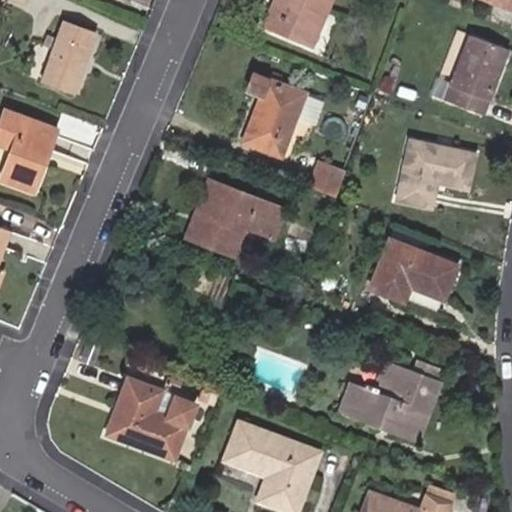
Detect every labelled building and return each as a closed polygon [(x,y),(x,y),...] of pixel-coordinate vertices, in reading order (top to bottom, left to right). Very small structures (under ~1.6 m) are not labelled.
[(308,53),(329,0),(276,0),(264,36),(308,53)] [(511,0),(479,0),(511,12),(511,0)] [(73,90),(96,27),(57,13),(35,75),(73,90)] [(464,37),(447,84),(431,79),(426,95),(475,113),(498,50),(464,37)] [(273,158),(297,95),(247,77),(242,91),(257,97),(239,145),(273,158)] [(295,119),(316,126),(325,101),(304,93),(295,119)] [(0,177),(31,189),(57,125),(3,106),(0,112),(0,140),(10,144),(0,168),(0,177)] [(460,186),(471,157),(405,132),(384,191),(414,202),(425,174),(460,186)] [(314,163),(304,189),(326,197),(336,171),(314,163)] [(211,218),(200,247),(225,257),(239,228),(266,239),(276,213),(202,183),(192,212),(211,218)] [(183,240),(200,247),(211,218),(192,212),(183,240)] [(8,232),(0,228),(0,277),(5,266),(0,264),(0,251),(8,232)] [(406,285),(441,298),(454,264),(381,237),(362,288),(400,302),(406,285)] [(434,316),(441,298),(406,285),(400,302),(434,316)] [(371,358),(358,386),(369,390),(378,372),(391,376),(395,367),(371,358)] [(415,359),(409,373),(431,382),(437,367),(415,359)] [(352,383),(340,419),(410,445),(431,382),(409,373),(395,367),(391,376),(378,372),(369,390),(358,386),(352,383)] [(119,401),(107,433),(167,457),(191,401),(172,394),(163,414),(148,407),(157,387),(116,370),(106,395),(119,401)] [(329,414),(340,419),(352,383),(341,379),(329,414)] [(431,382),(410,445),(420,448),(443,385),(431,382)] [(163,414),(172,394),(157,387),(148,407),(163,414)] [(93,427),(107,433),(119,401),(106,395),(93,427)] [(291,511),(294,511),(317,452),(237,422),(222,459),(264,476),(256,499),(291,511)] [(225,463),(223,470),(256,483),(259,475),(225,463)] [(426,487),(422,497),(448,505),(452,496),(426,487)] [(444,511),(448,505),(422,497),(417,509),(366,490),(357,511),(444,511)]
